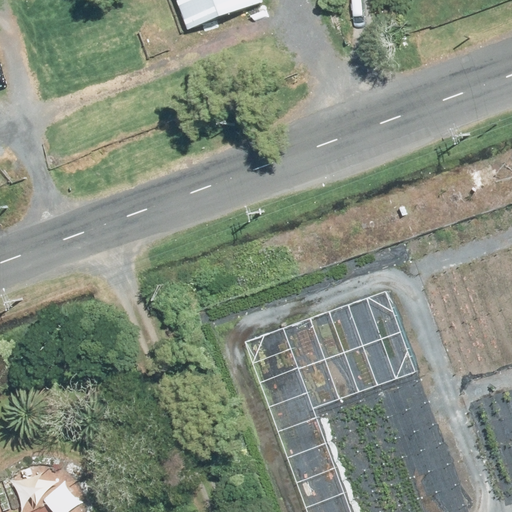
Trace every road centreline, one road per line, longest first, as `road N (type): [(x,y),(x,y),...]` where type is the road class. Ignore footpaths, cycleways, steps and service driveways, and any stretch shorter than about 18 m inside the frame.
road 1 (secondary): [(511,75),(0,264)]
road 2 (track): [(511,240),(228,330),(226,358),(282,511)]
road 3 (track): [(261,455),(511,379)]
road 4 (track): [(496,511),(409,271)]
